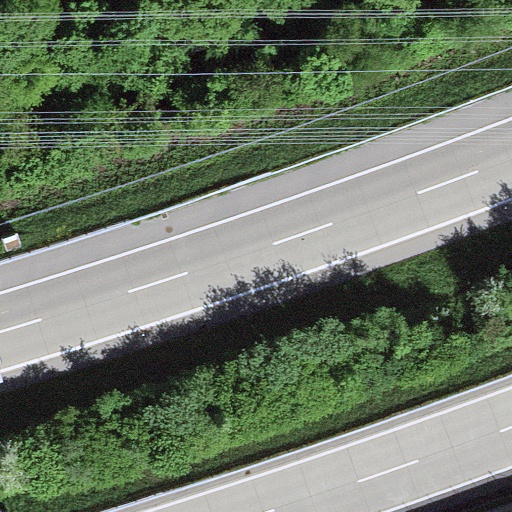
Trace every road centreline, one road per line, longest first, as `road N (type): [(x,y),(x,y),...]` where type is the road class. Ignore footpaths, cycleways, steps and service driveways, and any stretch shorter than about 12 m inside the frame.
road 1 (motorway): [(511,157),(0,332)]
road 2 (motorway): [(276,511),(511,430)]
